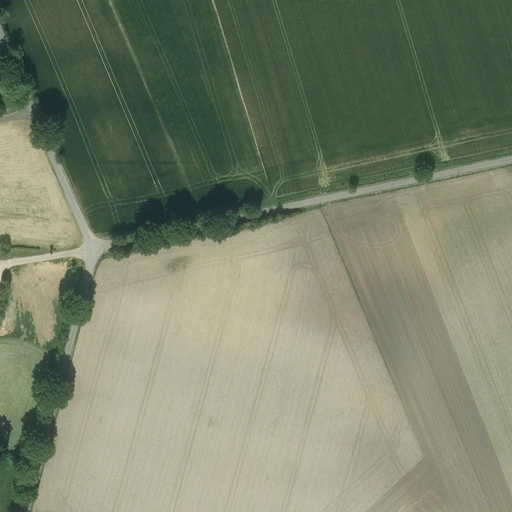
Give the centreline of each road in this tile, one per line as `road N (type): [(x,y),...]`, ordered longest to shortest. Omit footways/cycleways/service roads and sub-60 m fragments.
road 1 (unclassified): [(511,160),(95,248)]
road 2 (unclassified): [(95,248),(25,511)]
road 3 (unclassified): [(0,39),(95,248)]
